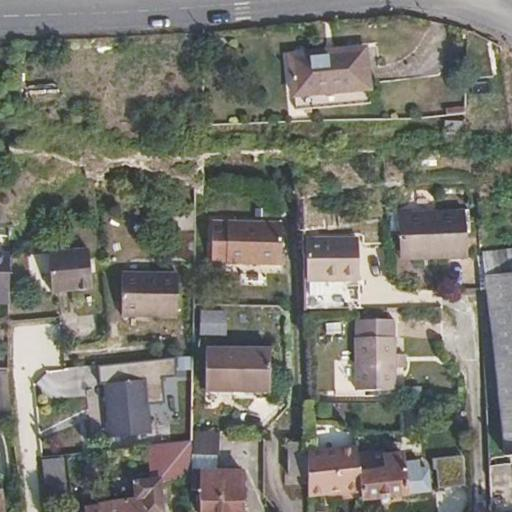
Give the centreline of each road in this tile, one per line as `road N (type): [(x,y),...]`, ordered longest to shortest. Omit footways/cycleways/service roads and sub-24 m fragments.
road 1 (unclassified): [(282,0),(0,14)]
road 2 (unknown): [(59,318),(37,334),(22,379),(27,511)]
